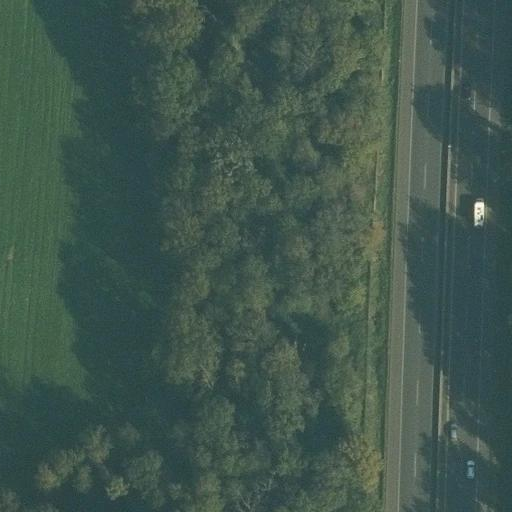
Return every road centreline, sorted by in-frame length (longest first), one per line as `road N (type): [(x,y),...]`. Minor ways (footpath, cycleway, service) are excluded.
road 1 (motorway): [(453,511),(476,0)]
road 2 (motorway): [(430,0),(408,511)]
